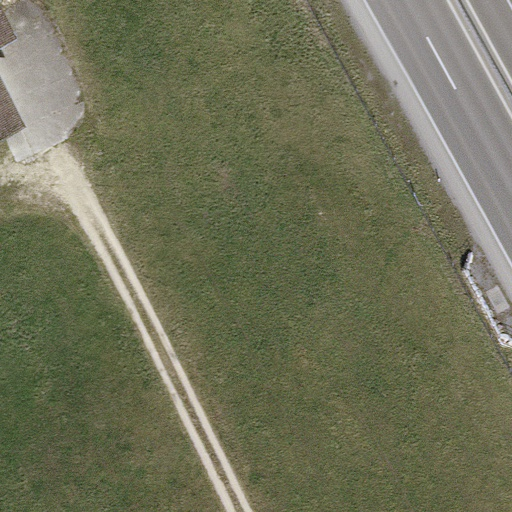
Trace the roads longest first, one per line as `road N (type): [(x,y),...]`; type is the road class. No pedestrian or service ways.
road 1 (track): [(260,511),(89,113)]
road 2 (motorway): [(407,0),(511,189)]
